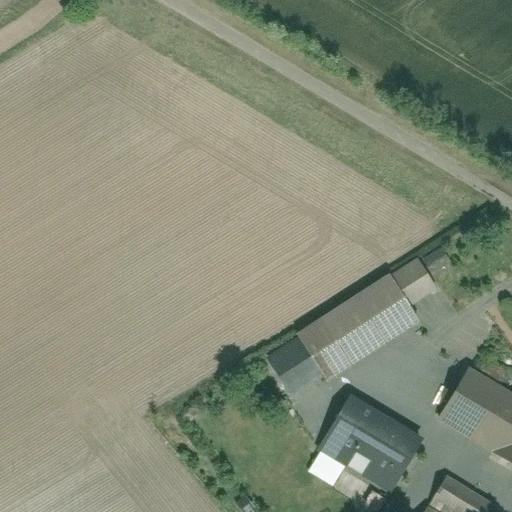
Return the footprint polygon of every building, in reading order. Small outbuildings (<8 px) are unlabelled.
[(426,256),(434,271),(455,260),(448,246),(426,256)] [(300,336),(329,383),(422,326),(393,279),(300,336)] [(511,391),(469,368),(437,425),(511,467),(511,391)] [(425,441),(352,399),(331,436),(404,478),(425,441)] [(494,511),(449,484),(431,511),(494,511)]
